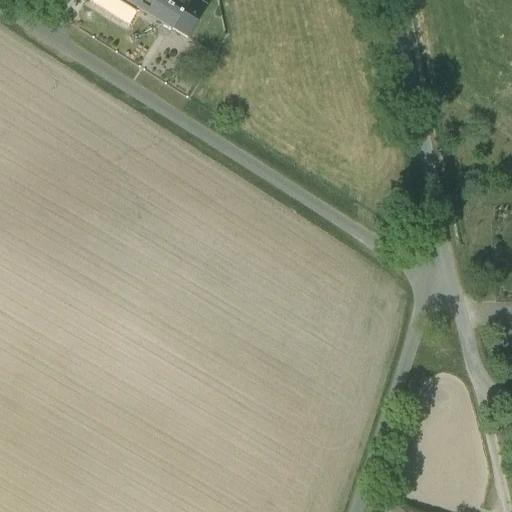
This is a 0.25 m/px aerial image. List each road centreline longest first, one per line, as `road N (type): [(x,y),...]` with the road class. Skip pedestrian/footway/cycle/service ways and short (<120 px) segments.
road 1 (unclassified): [(433,277),(0,6)]
road 2 (unclassified): [(391,0),(438,216),(433,277)]
road 3 (unclassified): [(354,511),(433,277)]
